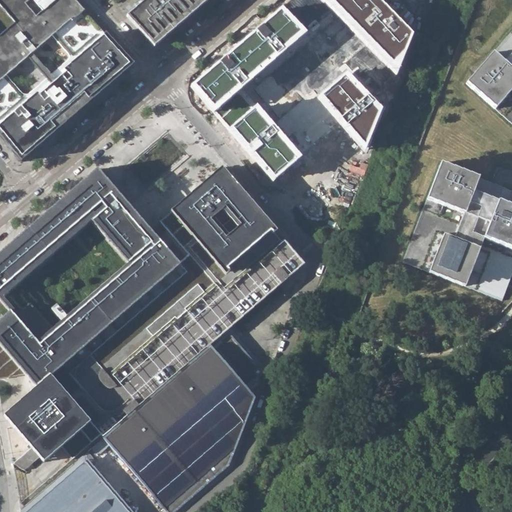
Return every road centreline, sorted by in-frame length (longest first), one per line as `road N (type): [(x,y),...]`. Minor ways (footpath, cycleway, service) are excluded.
road 1 (residential): [(194,511),(239,473),(318,259),(160,79)]
road 2 (tertiary): [(160,79),(26,193)]
road 3 (unknown): [(192,114),(307,0)]
